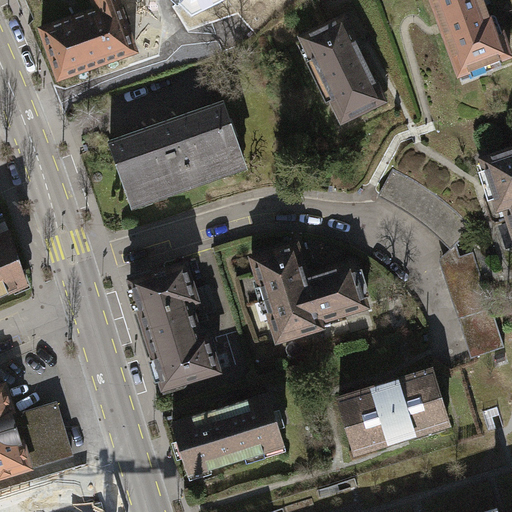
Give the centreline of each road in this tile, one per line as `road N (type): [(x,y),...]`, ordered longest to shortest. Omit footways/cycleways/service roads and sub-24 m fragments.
road 1 (residential): [(73,267),(275,208),(358,218),(404,244),(424,266),(448,343)]
road 2 (tertiary): [(147,511),(84,302)]
road 3 (tertiary): [(73,267),(0,69)]
